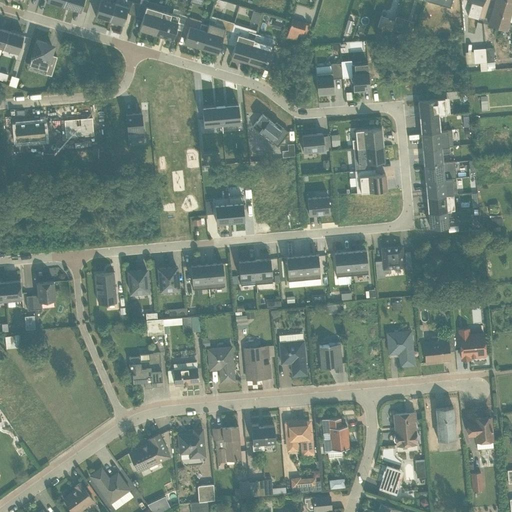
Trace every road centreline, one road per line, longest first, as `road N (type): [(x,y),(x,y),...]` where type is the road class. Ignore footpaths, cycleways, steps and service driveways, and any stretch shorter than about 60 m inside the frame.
road 1 (residential): [(135,48),(259,86),(296,112),(398,109),(403,224)]
road 2 (residential): [(74,255),(403,224)]
road 3 (residential): [(367,393),(150,412),(124,424)]
road 4 (residential): [(124,424),(81,323),(74,255)]
road 5 (residential): [(135,48),(122,87),(110,94),(0,104)]
road 6 (residential): [(124,424),(0,511)]
road 7 (residential): [(0,7),(135,48)]
road 8 (residential): [(349,511),(371,440),(367,393)]
